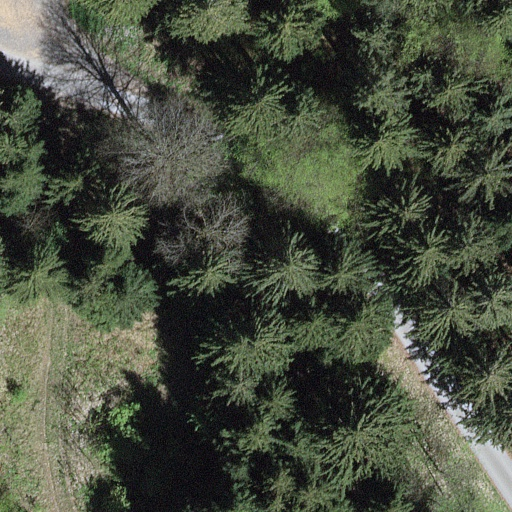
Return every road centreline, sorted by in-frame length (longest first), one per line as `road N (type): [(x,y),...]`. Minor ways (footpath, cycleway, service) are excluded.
road 1 (track): [(0,63),(207,141),(290,190),(370,270),(511,476)]
road 2 (track): [(55,84),(63,303),(52,410),(65,511)]
